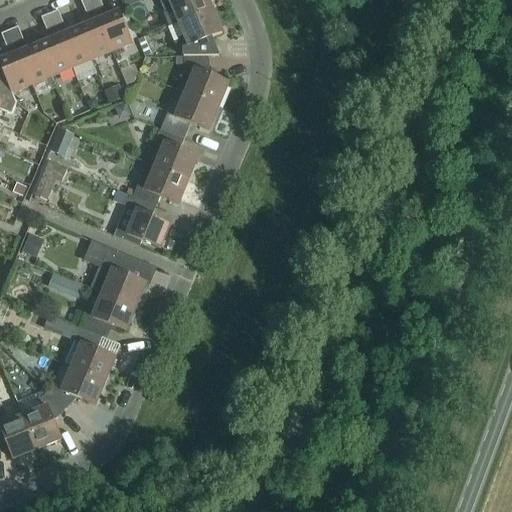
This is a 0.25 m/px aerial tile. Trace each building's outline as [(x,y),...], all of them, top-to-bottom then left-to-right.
[(89,0),(86,0),(81,2),(86,16),(95,12),(89,0)] [(99,0),(89,0),(95,12),(103,9),(99,0)] [(178,24),(212,11),(207,0),(158,0),(165,15),(173,11),(178,24)] [(222,34),(212,11),(178,24),(188,48),(183,50),(183,59),(209,57),(220,57),(212,37),(222,34)] [(58,12),(49,15),(55,29),(63,25),(58,12)] [(119,12),(98,21),(111,53),(132,44),(119,12)] [(55,29),(49,15),(41,19),(46,32),(55,29)] [(98,21),(78,29),(91,61),(111,53),(98,21)] [(9,32),(15,45),(23,42),(18,28),(9,32)] [(78,29),(58,38),(71,70),(91,61),(78,29)] [(9,32),(1,35),(6,49),(15,45),(9,32)] [(58,38),(38,46),(51,78),(71,70),(58,38)] [(38,46),(18,54),(31,86),(51,78),(38,46)] [(0,111),(11,116),(16,105),(12,94),(31,86),(18,54),(0,61),(0,111)] [(209,77),(209,57),(183,59),(184,68),(195,72),(185,95),(218,109),(228,85),(209,77)] [(208,133),(218,109),(185,95),(175,119),(167,115),(160,132),(183,141),(190,125),(208,133)] [(49,119),(58,110),(47,100),(39,109),(49,119)] [(179,150),(183,141),(160,132),(155,145),(163,148),(155,168),(188,182),(198,158),(179,150)] [(178,206),(188,182),(155,168),(147,188),(138,185),(133,198),(156,208),(160,198),(178,206)] [(156,208),(133,198),(128,196),(123,207),(136,212),(128,233),(117,228),(113,239),(138,249),(141,242),(160,250),(170,226),(151,218),(156,208)] [(91,291),(102,295),(135,309),(145,285),(149,287),(156,270),(92,243),(84,262),(100,269),(91,291)] [(84,316),(79,329),(102,338),(107,326),(125,333),(135,309),(102,295),(92,319),(84,316)] [(72,369),(105,383),(115,359),(114,359),(119,346),(102,338),(79,329),(63,366),(72,369)] [(95,407),(105,383),(72,369),(62,392),(53,388),(47,394),(65,411),(76,399),(95,407)] [(53,423),(65,411),(47,394),(40,401),(44,409),(23,418),(37,451),(61,441),(53,423)] [(37,451),(23,418),(0,427),(0,442),(5,442),(13,461),(37,451)]
